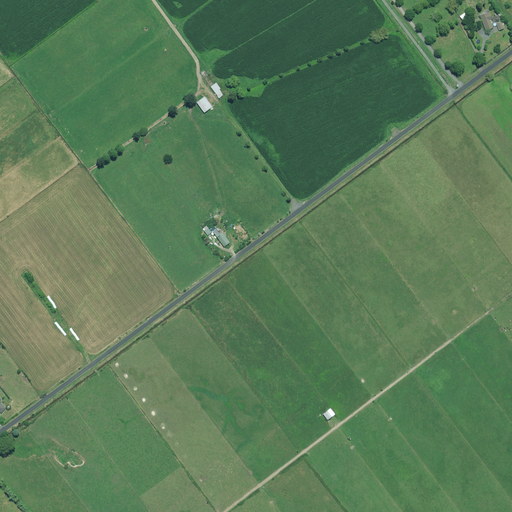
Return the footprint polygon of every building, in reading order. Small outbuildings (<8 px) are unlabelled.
[(493,19),(490,12),(480,15),(486,31),(493,28),(490,20),(493,19)] [(505,28),(502,22),(496,24),(499,31),(505,28)] [(221,89),(217,83),(211,87),(219,98),(224,95),(220,90),(221,89)] [(212,107),(205,97),(197,103),(205,113),(212,107)] [(212,232),(207,226),(203,229),(208,235),(212,232)] [(221,235),(217,230),(214,233),(217,237),(225,247),(230,243),(223,233),(221,235)] [(335,414),(331,409),(323,414),(328,420),(335,414)]
